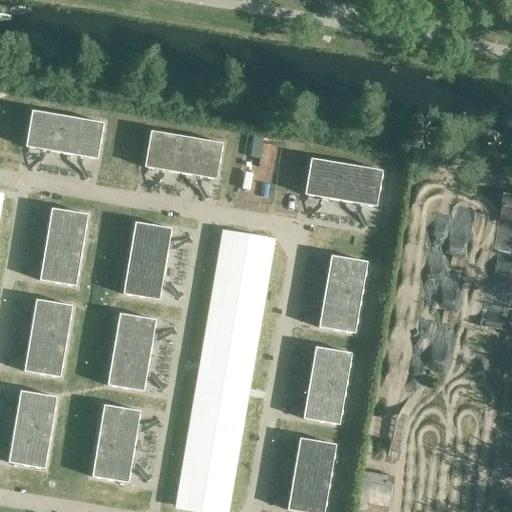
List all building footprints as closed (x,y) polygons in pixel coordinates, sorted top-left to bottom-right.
[(31,111),(25,147),(61,153),(67,117),(31,111)] [(67,117),(61,153),(96,159),(102,123),(67,117)] [(150,132),(144,167),(180,173),(186,138),(150,132)] [(186,138),(180,173),(215,179),(221,143),(186,138)] [(310,159),(304,195),(340,201),(346,165),(310,159)] [(346,165),(340,201),(375,206),(381,171),(346,165)] [(51,209),(45,245),(81,251),(87,215),(51,209)] [(135,222),(129,258),(164,264),(170,228),(135,222)] [(45,245),(40,280),(75,286),(81,251),(45,245)] [(222,247),(196,397),(251,406),(277,256),(222,247)] [(330,256),(324,291),(360,297),(366,262),(330,256)] [(129,258),(123,293),(158,299),(164,264),(129,258)] [(324,291),(318,327),(354,333),(360,297),(324,291)] [(36,300),(30,336),(65,342),(71,306),(36,300)] [(119,313),(113,349),(149,355),(154,319),(119,313)] [(30,336),(24,371),(59,377),(65,342),(30,336)] [(314,347),(309,383),(344,388),(350,353),(314,347)] [(113,349),(107,385),(143,390),(149,355),(113,349)] [(309,383),(303,418),(338,424),(344,388),(309,383)] [(20,391),(14,427),(49,432),(55,397),(20,391)] [(103,405),(98,441),(133,447),(139,411),(103,405)] [(14,427),(8,462),(43,468),(49,432),(14,427)] [(299,438),(293,474),(329,480),(335,444),(299,438)] [(98,441),(92,476),(127,482),(133,447),(98,441)] [(293,474),(287,509),(303,511),(323,511),(329,480),(293,474)]
